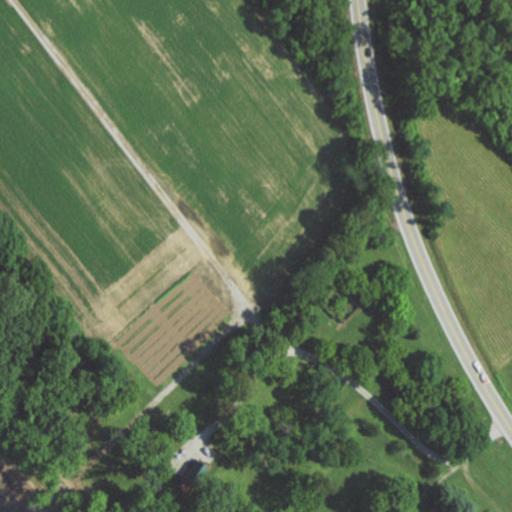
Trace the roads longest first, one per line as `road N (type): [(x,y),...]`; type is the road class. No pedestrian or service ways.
road 1 (residential): [(508,422),(461,463),(434,456),(305,352),(283,348),(228,421)]
road 2 (primary): [(511,428),(450,324),(388,162)]
road 3 (primary): [(388,162),(356,0)]
